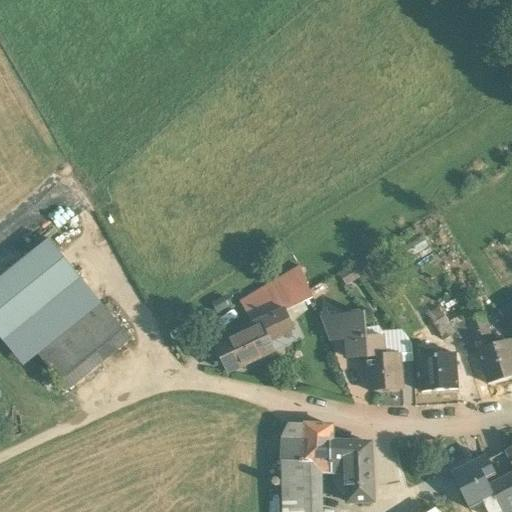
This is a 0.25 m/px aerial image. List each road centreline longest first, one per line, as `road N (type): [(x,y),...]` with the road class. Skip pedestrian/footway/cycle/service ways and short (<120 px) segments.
road 1 (residential): [(511,412),(484,422),(395,424),(183,382)]
road 2 (track): [(183,382),(0,458)]
